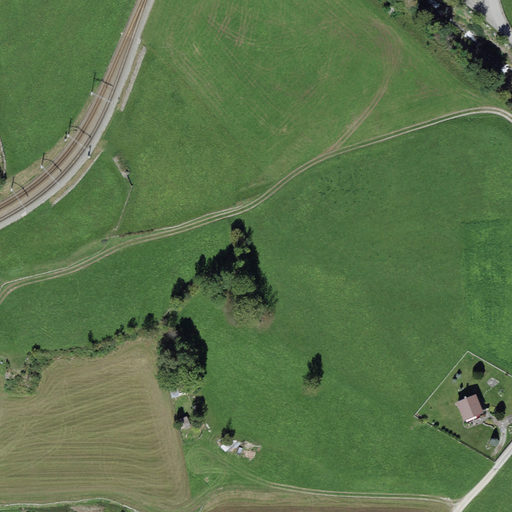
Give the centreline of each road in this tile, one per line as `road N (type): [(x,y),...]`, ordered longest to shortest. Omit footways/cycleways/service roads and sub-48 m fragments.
road 1 (track): [(0,292),(16,278),(119,242),(246,207),(315,158),(469,110),(511,114)]
road 2 (track): [(461,505),(251,482),(216,488),(172,510),(104,492),(0,498)]
